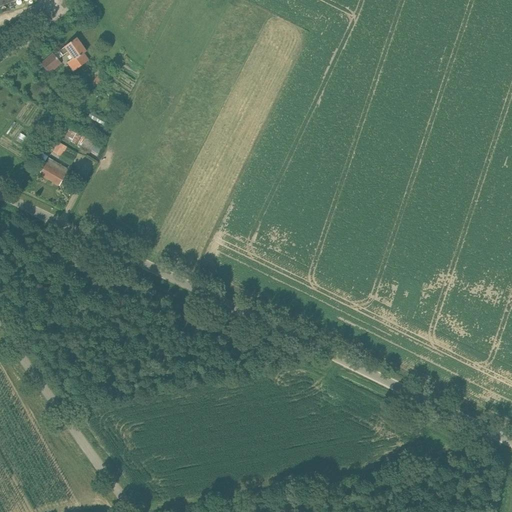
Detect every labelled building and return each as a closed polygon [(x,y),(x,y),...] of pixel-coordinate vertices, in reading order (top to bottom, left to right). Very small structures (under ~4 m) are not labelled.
[(68,62),(74,71),(89,60),(84,54),(86,52),(76,38),(59,51),(63,55),(69,51),(74,58),(68,62)] [(41,64),(48,72),(49,74),(61,63),(60,61),(53,53),(41,64)] [(103,70),(93,80),(101,87),(110,77),(103,70)] [(49,115),(45,122),(51,125),(55,118),(49,115)] [(59,121),(54,127),(59,130),(63,123),(59,121)] [(90,121),(87,127),(93,131),(96,125),(90,121)] [(64,124),(58,134),(76,145),(82,134),(64,124)] [(45,132),(33,152),(40,157),(44,151),(42,150),(51,135),(45,132)] [(82,136),(76,146),(79,147),(79,148),(89,154),(92,149),(95,143),(82,136)] [(54,148),(52,152),(59,159),(60,156),(64,151),(67,146),(65,145),(59,141),(54,148)] [(95,143),(91,151),(99,155),(100,153),(103,147),(95,143)] [(60,156),(59,159),(70,165),(78,152),(67,146),(64,151),(60,156)] [(40,174),(59,185),(69,169),(50,158),(40,174)]
